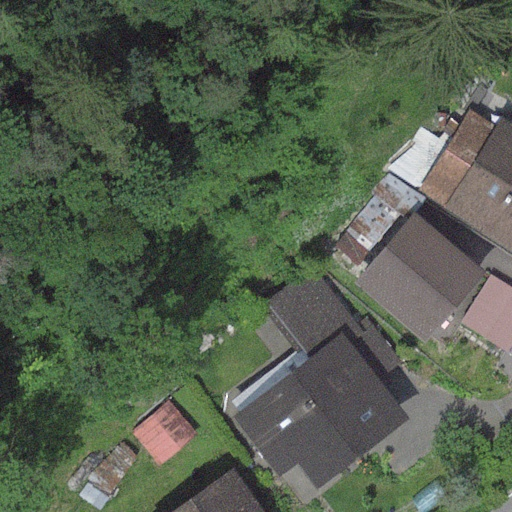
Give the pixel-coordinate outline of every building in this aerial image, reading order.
[(511,124),(500,118),(510,102),(472,81),(457,100),(471,109),(417,190),(511,250),(511,124)] [(389,175),(344,220),(370,247),(401,213),(408,217),(424,202),(389,175)] [(413,213),(355,283),(427,342),(485,272),(413,213)] [(307,359),(230,417),(278,480),(297,465),(316,489),(406,421),(375,380),(349,346),(365,334),(357,324),(312,265),(263,302),(307,359)] [(366,317),(357,324),(365,334),(349,346),(375,380),(400,361),(366,317)] [(196,434),(167,400),(129,432),(158,466),(196,434)] [(264,511),(234,469),(173,511),(264,511)]
